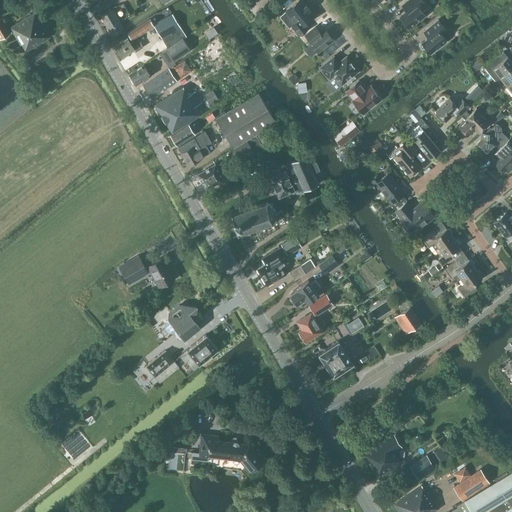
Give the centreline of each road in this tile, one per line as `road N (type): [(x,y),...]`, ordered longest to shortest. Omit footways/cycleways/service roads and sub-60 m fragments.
road 1 (tertiary): [(316,420),(73,0)]
road 2 (tertiary): [(316,420),(511,288)]
road 3 (residential): [(325,0),(384,79),(412,57),(368,0)]
road 4 (residential): [(511,286),(465,218),(496,195)]
